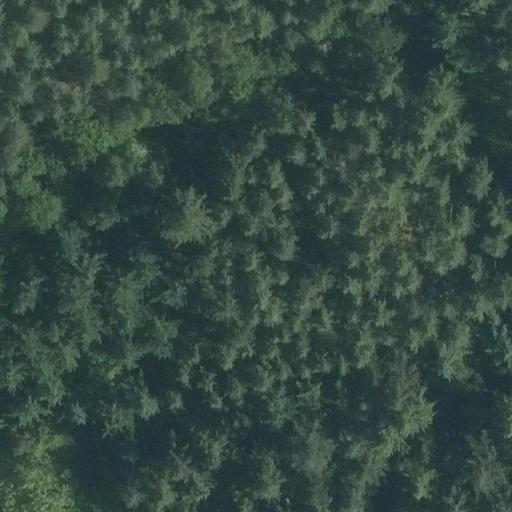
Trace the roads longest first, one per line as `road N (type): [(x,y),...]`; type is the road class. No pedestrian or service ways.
road 1 (track): [(217,511),(160,479),(131,477),(16,511)]
road 2 (track): [(511,498),(464,494),(303,511)]
